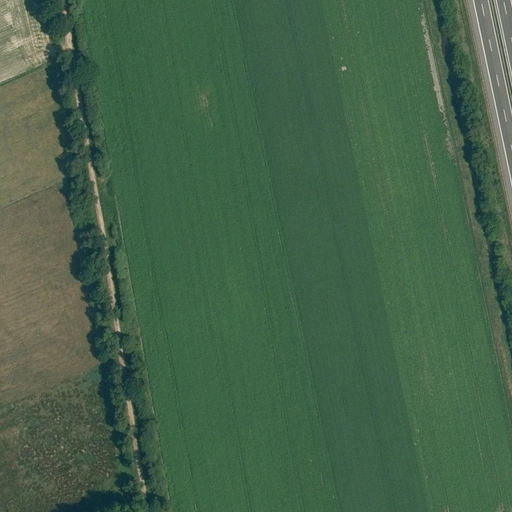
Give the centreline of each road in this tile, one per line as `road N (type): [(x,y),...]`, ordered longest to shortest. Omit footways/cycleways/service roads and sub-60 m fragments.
road 1 (track): [(60,0),(149,511)]
road 2 (motorway): [(479,0),(511,153)]
